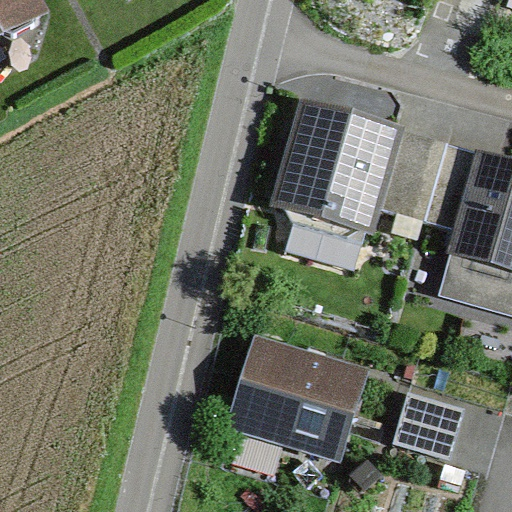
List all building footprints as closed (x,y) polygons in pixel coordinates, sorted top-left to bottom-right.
[(43,0),(0,0),(0,43),(51,14),(43,0)] [(422,227),(444,149),(301,109),(270,217),(375,247),(384,216),(422,227)] [(511,169),(444,149),(422,227),(449,234),(444,252),(448,253),(445,263),(450,264),(440,303),(511,322),(511,169)] [(370,380),(256,343),(225,438),(339,475),(370,380)] [(464,414),(408,398),(393,450),(449,466),(464,414)]
